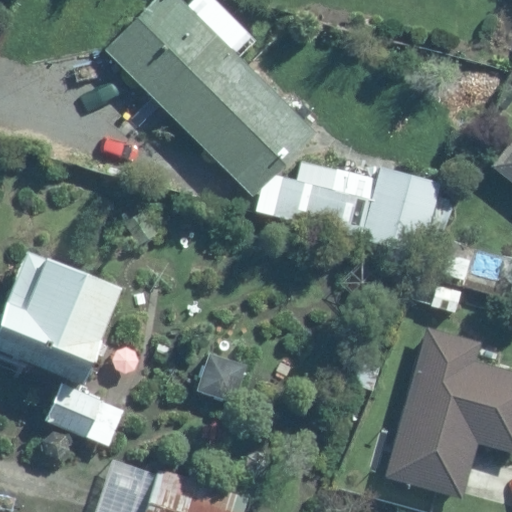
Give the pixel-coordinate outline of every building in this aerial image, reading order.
[(161,0),(108,52),(254,199),(313,140),(173,0),(161,0)] [(216,172),(161,150),(150,177),(204,200),(216,172)] [(273,181),(254,200),(249,216),(430,263),(446,203),(435,200),(438,189),(377,173),(374,183),(302,164),(295,187),(273,181)] [(118,289),(22,256),(0,318),(0,362),(83,391),(118,289)] [(472,343),(427,333),(392,483),(462,499),(474,446),(511,455),(511,381),(465,371),(472,343)] [(97,363),(96,365),(95,370),(95,371),(95,373),(95,375),(95,377),(96,379),(96,381),(97,383),(98,385),(99,387),(101,388),(102,390),(103,391),(105,393),(107,394),(109,394),(111,395),(113,396),(115,396),(117,397),(119,397),(121,397),(123,396),(125,396),(127,395),(129,395),(131,393),(132,392),(134,391),(135,390),(137,388),(138,387),(139,385),(140,383),(141,381),(142,379),(142,377),(142,375),(142,373),(142,371),(142,369),(141,367),(141,365),(140,363),(139,361),(138,359),(137,358),(135,356),(134,355),(132,354),(130,352),(129,352),(127,351),(125,350),(123,350),(121,349),(119,349),(117,349),(114,350),(112,350),(111,351),(109,352),(107,353),(105,354),(103,355),(102,356),(100,358),(99,359),(98,361),(97,363)] [(121,412),(60,388),(46,425),(107,448),(121,412)] [(93,511),(136,511),(143,494),(130,489),(136,473),(99,461),(83,509),(93,511)]
